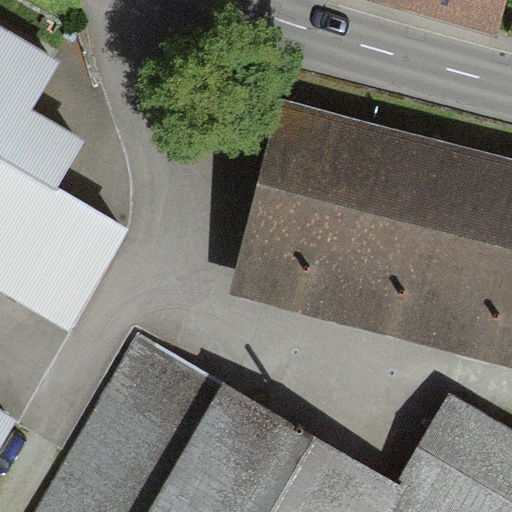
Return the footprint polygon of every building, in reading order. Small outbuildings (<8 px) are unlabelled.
[(350,0),(496,41),(507,0),(350,0)] [(52,68),(0,36),(0,301),(61,338),(119,240),(46,197),(75,149),(22,118),(52,68)] [(511,163),(280,101),(228,289),(511,365),(511,163)] [(511,511),(511,425),(448,388),(395,479),(139,333),(35,511),(511,511)] [(0,424),(0,463),(17,435),(0,424)]
